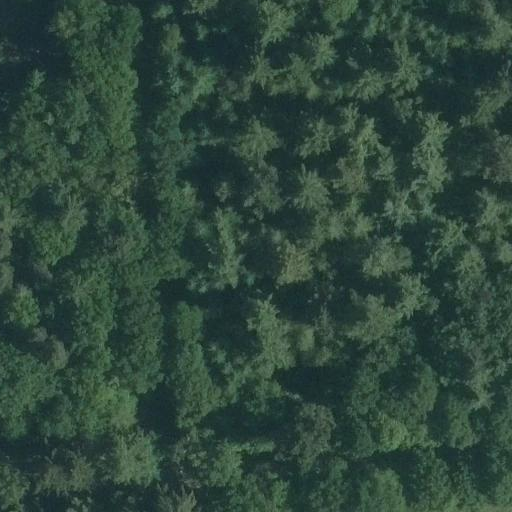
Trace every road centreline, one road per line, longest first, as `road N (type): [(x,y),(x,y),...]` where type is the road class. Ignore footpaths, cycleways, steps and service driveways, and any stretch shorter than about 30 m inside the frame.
road 1 (unclassified): [(511,446),(0,494)]
road 2 (track): [(147,3),(161,239),(189,476)]
